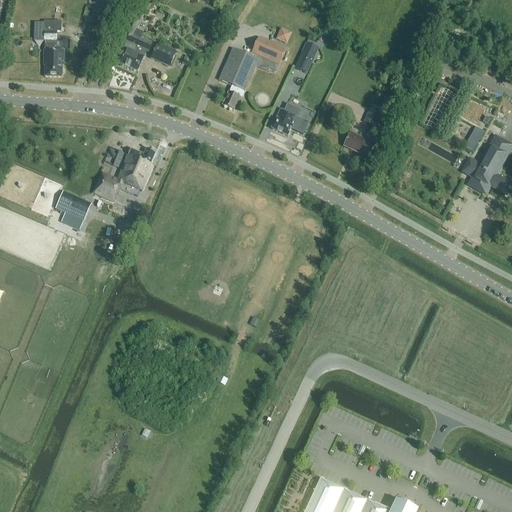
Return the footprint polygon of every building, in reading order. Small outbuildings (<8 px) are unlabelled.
[(141,37),(142,37),(143,36),(142,33),(136,31),(140,23),(131,19),(121,40),(127,43),(125,49),(124,48),(117,63),(117,64),(128,68),(141,37)] [(34,25),(34,41),(45,41),(57,41),(57,32),(61,32),(61,22),(45,22),(45,25),(34,25)] [(93,40),(98,27),(90,24),(85,37),(93,40)] [(288,44),(293,33),(282,28),(277,39),(288,44)] [(148,53),(152,44),(141,39),(142,37),(141,37),(128,68),(137,72),(146,52),(148,53)] [(44,50),(43,64),(45,64),(45,78),(62,78),(62,66),(63,66),(64,51),(57,50),(57,41),(45,41),(44,50)] [(278,70),(283,60),(287,50),(276,45),(275,48),(266,44),(263,51),(259,49),(254,59),(233,50),(219,81),(232,87),(229,93),(223,106),(233,112),(236,105),(239,106),(242,99),(245,93),(259,62),(278,70)] [(307,75),(318,49),(307,44),(294,70),(307,75)] [(170,68),(176,54),(157,46),(150,60),(170,68)] [(280,110),(271,130),(287,138),(291,130),(303,135),(308,123),(296,118),(299,112),(287,106),(284,112),(280,110)] [(376,129),(382,114),(370,108),(364,123),(376,129)] [(365,157),(371,144),(350,134),(344,147),(365,157)] [(474,178),(470,185),(485,193),(490,184),(494,186),(493,187),(506,194),(510,186),(498,179),(497,179),(493,177),(510,147),(496,139),(480,167),(473,163),(467,174),(474,178)] [(150,165),(155,154),(146,150),(144,155),(130,150),(118,180),(102,174),(93,194),(114,203),(123,183),(142,192),(153,166),(150,165)] [(90,207),(62,195),(56,210),(65,214),(61,222),(80,231),(90,207)] [(404,511),(393,507),(390,511),(376,505),(320,479),(304,511),(404,511)]
